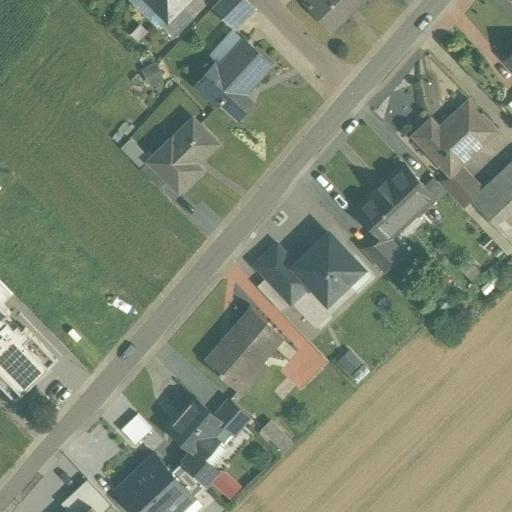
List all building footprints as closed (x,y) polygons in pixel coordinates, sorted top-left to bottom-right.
[(128,0),(159,30),(162,27),(167,21),(145,0),(128,0)] [(145,0),(167,21),(168,22),(184,6),(189,0),(145,0)] [(253,9),(245,0),(220,0),(213,7),(234,29),(253,9)] [(314,0),(308,7),(333,32),(364,0),(314,0)] [(167,21),(162,27),(174,39),(195,17),(184,6),(168,22),(167,21)] [(245,40),(222,66),(218,62),(196,86),(220,108),(222,105),(239,121),(255,104),(246,96),(273,65),(245,40)] [(164,80),(157,65),(143,71),(150,86),(164,80)] [(468,101),(439,128),(431,119),(413,135),(448,173),(449,174),(456,167),(483,142),(481,140),(493,128),(468,101)] [(194,119),(149,162),(168,181),(179,192),(201,170),(197,166),(218,145),(194,119)] [(168,181),(149,162),(141,170),(160,189),(168,181)] [(511,163),(477,197),(472,202),(511,245),(511,163)] [(434,197),(404,165),(357,210),(378,233),(379,232),(384,237),(414,209),(417,213),(434,197)] [(456,167),(449,174),(448,173),(438,182),(456,201),(469,189),(474,185),(456,167)] [(469,189),(456,201),(464,210),(472,202),(477,197),(469,189)] [(384,237),(379,232),(378,233),(361,249),(384,273),(402,256),(384,237)] [(312,286),(329,303),(347,284),(345,282),(361,265),(332,236),(312,256),(310,254),(298,266),(295,269),(312,286)] [(291,305),(312,286),(295,269),(298,266),(278,245),(255,267),(291,305)] [(14,296),(0,282),(0,303),(3,306),(14,296)] [(57,362),(3,306),(0,303),(0,388),(1,387),(16,402),(57,362)] [(253,310),(224,344),(222,342),(206,361),(221,374),(220,375),(236,389),(282,335),(253,310)] [(300,389),(331,360),(297,325),(286,336),(300,350),(280,369),(300,389)] [(215,415),(195,398),(176,420),(172,420),(168,425),(169,428),(193,450),(203,459),(204,459),(219,441),(213,436),(223,425),(224,423),(215,415)] [(251,417),(230,398),(215,415),(224,423),(223,425),(234,435),(251,417)] [(138,413),(121,428),(135,443),(152,428),(138,413)] [(292,444),(271,421),(262,429),(283,452),(292,444)] [(203,459),(193,450),(183,462),(206,487),(219,472),(204,459),(203,459)] [(134,511),(181,511),(180,511),(196,497),(172,472),(156,455),(116,492),(134,511)] [(183,462),(172,472),(195,497),(206,487),(183,462)] [(96,511),(106,511),(112,506),(88,480),(61,505),(67,511),(87,511),(93,508),(96,511)]
